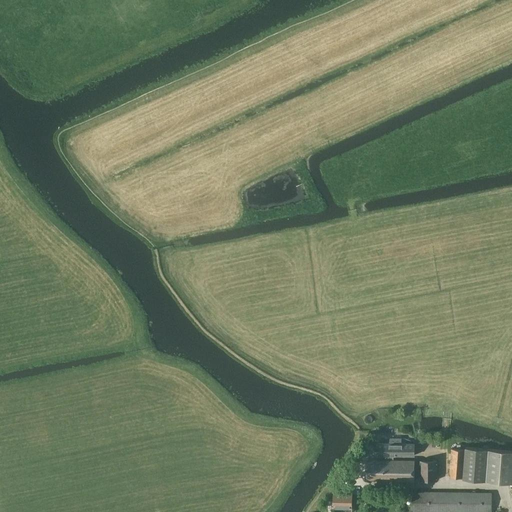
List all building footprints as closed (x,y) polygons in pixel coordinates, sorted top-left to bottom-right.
[(414,480),(414,460),(393,460),(392,460),(392,455),(414,456),(415,444),(401,444),(401,438),(390,438),(390,444),(378,443),(377,455),(385,455),(385,460),(368,460),(368,479),(414,480)] [(511,451),(466,448),(466,450),(451,449),(449,477),(464,478),(464,480),(511,483),(511,451)] [(437,460),(420,460),(420,480),(436,480),(437,460)] [(334,495),(334,508),(352,509),(352,495),(350,495),(351,492),(336,491),(336,495),(334,495)] [(491,511),(492,493),(412,492),(411,511),(491,511)]
